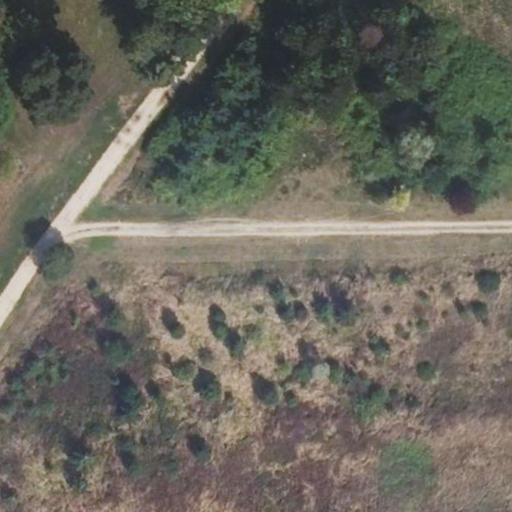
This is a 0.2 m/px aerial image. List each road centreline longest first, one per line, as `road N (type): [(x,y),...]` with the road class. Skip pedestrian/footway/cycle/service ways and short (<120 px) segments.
road 1 (track): [(511,221),(125,222),(55,232)]
road 2 (track): [(227,0),(0,317)]
